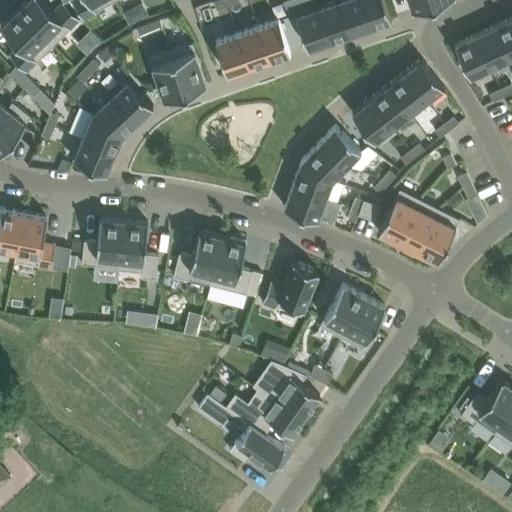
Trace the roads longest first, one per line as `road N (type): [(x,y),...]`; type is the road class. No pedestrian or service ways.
road 1 (residential): [(0,167),(270,217),(443,291)]
road 2 (residential): [(288,511),(443,291)]
road 3 (residential): [(494,0),(445,18),(431,40),(479,115),(511,189)]
